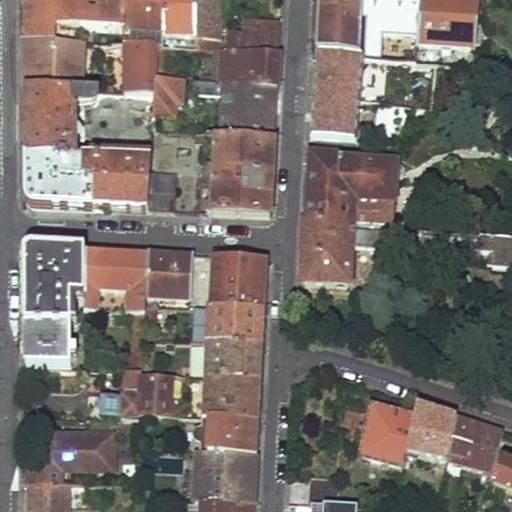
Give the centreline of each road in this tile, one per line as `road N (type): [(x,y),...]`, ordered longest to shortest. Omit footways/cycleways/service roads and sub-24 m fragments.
road 1 (residential): [(5,234),(288,246)]
road 2 (residential): [(5,234),(6,511)]
road 3 (residential): [(288,246),(301,0)]
road 4 (residential): [(282,349),(511,417)]
road 5 (residential): [(4,0),(5,234)]
road 6 (residential): [(271,511),(282,349)]
